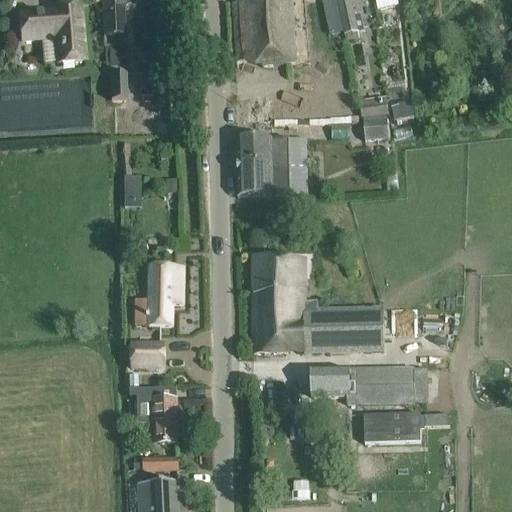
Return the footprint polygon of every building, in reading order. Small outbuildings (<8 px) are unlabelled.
[(102,0),(104,38),(124,37),(122,0),(102,0)] [(241,0),(242,4),(232,5),(237,64),(248,63),(263,68),(310,64),(304,0),(241,0)] [(324,0),(331,34),(344,31),(337,0),(324,0)] [(359,35),(356,20),(351,0),(338,0),(339,1),(339,0),(344,22),(347,37),(359,35)] [(376,0),(379,12),(399,7),(397,0),(376,0)] [(84,64),(81,28),(79,8),(53,10),(54,18),(21,21),(21,17),(20,17),(22,43),(60,40),(62,66),(84,64)] [(125,48),(108,48),(109,68),(125,68),(125,48)] [(127,102),(125,76),(110,76),(111,103),(127,102)] [(389,116),(388,104),(361,107),(362,119),(389,116)] [(411,104),(399,106),(399,107),(402,121),(414,119),(411,104)] [(390,125),(366,127),(367,145),(391,143),(390,125)] [(237,141),(238,199),(290,199),(290,194),(302,194),(301,165),(289,165),(289,140),(237,141)] [(141,208),(141,178),(122,179),(122,209),(141,208)] [(175,182),(166,182),(166,194),(176,194),(179,194),(179,182),(175,182)] [(305,261),(254,259),(255,356),(275,355),(304,355),(384,354),(383,312),(318,313),(318,303),(305,304),(305,261)] [(137,327),(150,328),(173,329),(173,307),(183,307),(183,280),(173,280),(173,269),(151,269),(150,302),(137,302),(137,327)] [(132,347),(133,371),(165,371),(165,346),(132,347)] [(415,372),(349,372),(312,373),(313,400),(349,400),(350,408),(415,407),(415,372)] [(154,446),(178,445),(177,390),(130,391),(131,399),(138,399),(138,426),(154,426),(154,446)] [(145,473),(145,462),(134,463),(134,473),(145,473)] [(179,462),(145,462),(145,473),(179,473),(179,462)] [(140,511),(180,511),(178,484),(157,485),(139,487),(140,511)]
